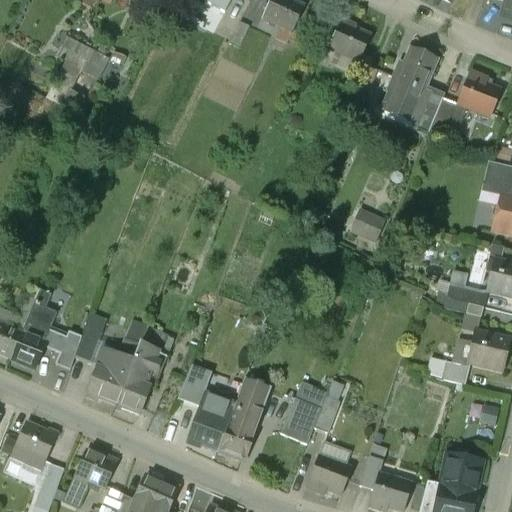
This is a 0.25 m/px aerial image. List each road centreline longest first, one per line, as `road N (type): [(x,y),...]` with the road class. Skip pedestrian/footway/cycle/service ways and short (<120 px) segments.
road 1 (residential): [(291,511),(0,383)]
road 2 (residential): [(511,53),(393,0)]
